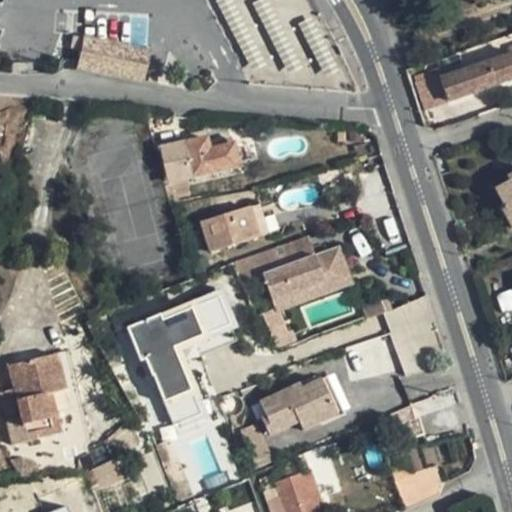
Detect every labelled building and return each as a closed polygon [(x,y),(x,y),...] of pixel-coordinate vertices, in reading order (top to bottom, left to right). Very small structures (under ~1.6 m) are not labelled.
[(78,68),(111,75),(118,44),(85,38),(78,68)] [(150,52),(118,44),(111,75),(144,81),(150,52)] [(511,51),(439,76),(446,99),(511,76),(511,51)] [(193,176),(239,166),(234,144),(210,150),(207,137),(185,143),(193,176)] [(505,205),(501,207),(511,227),(511,173),(508,176),(510,180),(495,188),(505,205)] [(250,206),(202,221),(211,252),(268,234),(259,205),(250,208),(250,206)] [(315,256),(308,237),(234,262),(243,283),(245,282),(263,275),(266,284),(272,299),(323,282),(323,283),(348,272),(339,247),(315,256)] [(473,275),(478,273),(471,252),(466,255),(473,275)] [(350,276),(348,272),(323,283),(324,286),(350,276)] [(248,291),(266,284),(263,275),(245,282),(248,291)] [(352,283),(350,276),(324,286),(323,283),(274,305),(276,309),(277,312),(278,311),(352,283)] [(272,299),(274,305),(323,283),(323,282),(272,299)] [(174,347),(231,323),(219,296),(135,330),(170,415),(197,402),(174,347)] [(367,320),(386,313),(382,301),(362,308),(367,320)] [(277,312),(276,309),(262,315),(276,348),(295,340),(292,332),(288,334),(278,311),(277,312)] [(346,346),(350,367),(372,361),(366,338),(346,346)] [(23,418),(8,421),(14,445),(63,434),(67,449),(92,443),(70,351),(10,365),(16,388),(23,418)] [(300,383),(260,402),(266,416),(262,418),(270,435),(299,422),(303,431),(344,412),(328,376),(302,388),(300,383)] [(2,393),(8,421),(23,418),(16,388),(2,393)] [(172,420),(197,408),(199,408),(197,402),(170,415),(172,420)] [(256,404),(262,418),(266,416),(260,402),(256,404)] [(416,419),(411,405),(390,414),(399,443),(425,435),(421,418),(416,419)] [(173,424),(199,413),(197,408),(172,420),(173,424)] [(402,470),(395,450),(385,454),(392,473),(402,470)] [(84,469),(95,466),(90,453),(79,457),(84,469)] [(306,459),(299,461),(303,474),(310,471),(306,459)] [(272,471),(277,483),(281,496),(269,501),(272,511),(323,511),(310,471),(303,474),(299,461),(272,471)] [(445,492),(435,461),(393,474),(403,506),(445,492)] [(281,496),(277,483),(264,487),(269,501),(281,496)]
